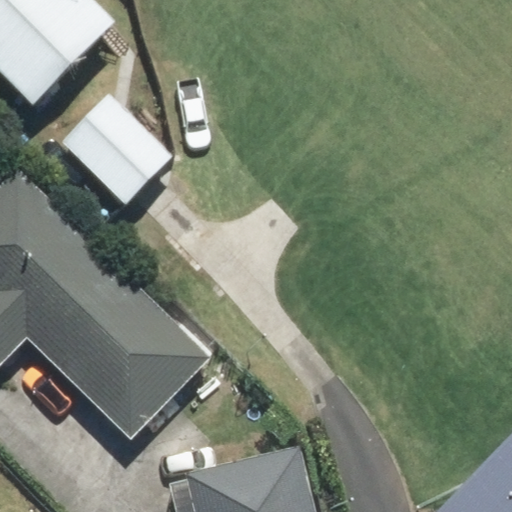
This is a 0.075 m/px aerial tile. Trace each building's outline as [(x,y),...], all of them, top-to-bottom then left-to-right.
[(67,0),(65,2),(63,0),(0,0),(0,103),(23,128),(117,38),(80,0),(67,0)] [(165,162),(102,102),(58,147),(122,208),(165,162)] [(21,178),(0,198),(0,376),(18,359),(117,460),(208,370),(21,178)] [(307,511),(293,457),(175,488),(181,511),(307,511)] [(511,511),(511,474),(472,511),(511,511)]
